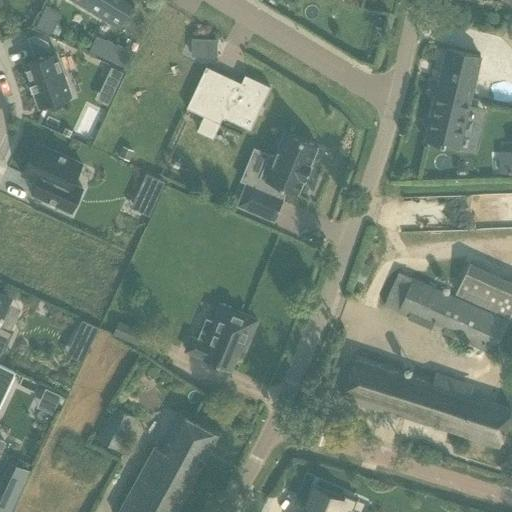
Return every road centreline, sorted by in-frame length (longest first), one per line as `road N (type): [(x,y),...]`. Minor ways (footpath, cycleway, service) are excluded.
road 1 (residential): [(274,424),(393,106)]
road 2 (residential): [(511,495),(274,424)]
road 3 (residential): [(393,106),(221,0)]
